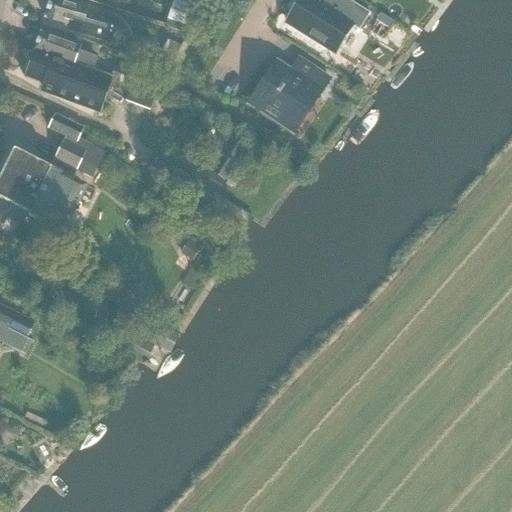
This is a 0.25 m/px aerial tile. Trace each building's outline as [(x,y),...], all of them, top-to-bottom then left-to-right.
[(93,18),(84,15),(86,8),(58,0),(49,0),(44,19),(69,26),(68,32),(104,42),(110,18),(94,13),(93,18)] [(301,0),(286,25),(332,54),(348,28),(357,33),(369,14),(346,0),(320,0),(316,6),(306,0),(301,0)] [(188,27),(195,8),(173,1),(167,20),(188,27)] [(40,33),(33,52),(73,65),(73,66),(92,73),(97,59),(78,51),(79,48),(40,33)] [(168,72),(175,59),(161,52),(157,50),(151,63),(168,72)] [(93,103),(100,106),(110,80),(92,73),(65,64),(33,53),(24,79),(46,87),(44,93),(90,110),(93,103)] [(280,116),(294,125),(311,100),(316,103),(317,101),(315,100),(328,80),(298,60),(285,80),(269,70),(268,71),(269,72),(254,96),(252,95),(251,97),(267,107),(263,113),(276,122),(280,116)] [(110,79),(137,89),(141,76),(114,66),(110,79)] [(55,114),(47,129),(65,138),(76,143),(78,139),(84,128),(55,114)] [(202,168),(225,183),(247,148),(225,134),(202,168)] [(65,138),(54,160),(91,179),(105,152),(101,151),(104,145),(86,136),(83,142),(78,139),(76,143),(65,138)] [(37,195),(49,169),(13,150),(0,175),(0,224),(1,225),(5,217),(19,224),(25,213),(34,194),(37,195)] [(34,194),(25,213),(63,232),(72,214),(73,212),(76,214),(80,207),(77,205),(86,187),(77,182),(51,169),(51,170),(49,169),(37,195),(34,194)] [(251,219),(178,172),(165,190),(239,238),(251,219)] [(198,249),(188,243),(180,254),(190,261),(198,249)] [(0,307),(0,327),(7,331),(7,330),(13,333),(24,339),(26,339),(33,324),(15,315),(0,307)] [(0,343),(6,346),(13,333),(7,330),(7,331),(0,327),(0,343)] [(10,422),(6,431),(12,434),(18,431),(20,427),(10,422)]
